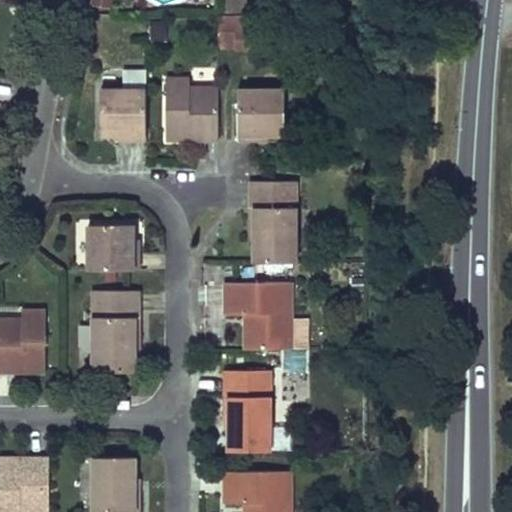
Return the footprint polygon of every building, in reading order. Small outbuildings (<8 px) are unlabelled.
[(112,0),(92,0),(91,5),(111,9),(112,0)] [(247,0),(224,0),(225,12),(248,11),(247,0)] [(237,16),(220,15),(219,49),(237,49),(237,16)] [(237,16),(237,49),(253,49),(253,16),(237,16)] [(151,20),(151,40),(166,40),(166,20),(151,20)] [(167,78),(167,142),(184,141),(199,140),(199,130),(204,130),(204,140),(219,140),(219,87),(190,87),(190,78),(167,78)] [(146,89),(101,89),(101,134),(116,134),(130,135),(130,140),(146,140),(146,89)] [(285,135),(284,90),(239,90),(240,141),(255,141),(255,136),(269,136),(285,135)] [(296,181),(251,181),(251,208),(254,208),(254,239),(254,262),(296,262),(296,181)] [(135,224),(89,224),(89,270),(140,270),(140,254),(135,254),(135,240),(135,224)] [(292,282),(225,282),(225,295),(225,314),(245,314),(246,349),(292,349),(292,282)] [(139,318),(139,291),(94,291),(94,372),(109,372),(136,372),(136,350),(136,318),(139,318)] [(0,319),(0,371),(9,372),(9,362),(14,362),(14,372),(26,372),(46,372),(46,310),(23,310),(23,319),(0,319)] [(230,429),(229,451),(271,451),(271,370),(226,370),(226,397),(229,397),(230,429)] [(94,457),(93,511),(139,511),(140,511),(136,511),(136,478),(136,457),(94,457)] [(0,458),(0,511),(20,511),(20,510),(50,510),(50,458),(35,458),(35,468),(30,468),(30,458),(0,458)] [(291,511),(292,471),(225,471),(225,490),(225,503),(245,503),(245,511),(291,511)]
